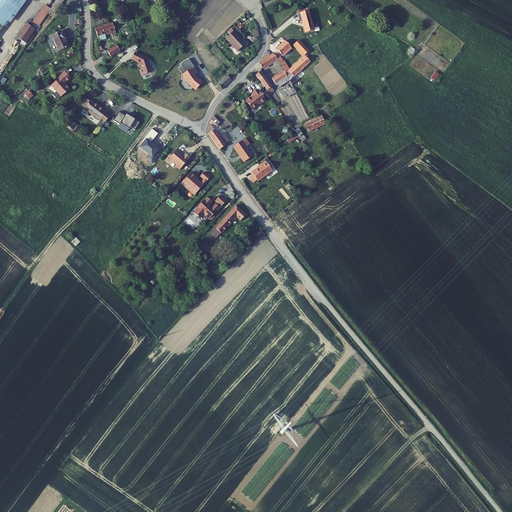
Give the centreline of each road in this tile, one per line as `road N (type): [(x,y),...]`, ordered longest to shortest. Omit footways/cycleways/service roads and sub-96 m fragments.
road 1 (unclassified): [(199,131),(292,259),(500,511)]
road 2 (unclassified): [(85,0),(95,73),(199,131)]
road 3 (unclassified): [(247,3),(262,24),(263,49),(199,131)]
road 4 (track): [(429,424),(342,511)]
